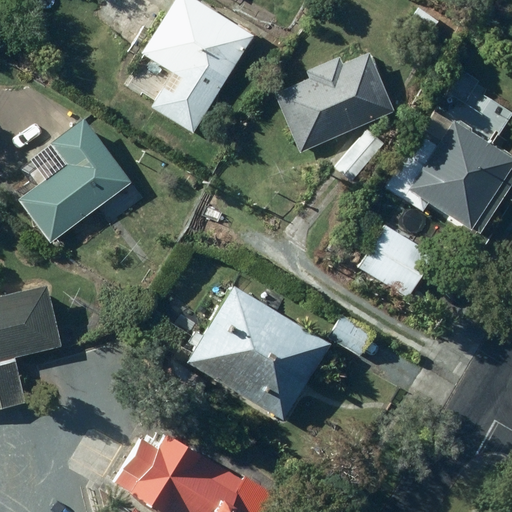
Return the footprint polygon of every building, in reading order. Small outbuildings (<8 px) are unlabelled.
[(169,72),(148,108),(190,134),(251,33),(240,26),(241,24),(223,13),(221,17),(193,0),(168,0),(137,53),(169,72)] [(415,6),(399,30),(419,44),(436,21),(415,6)] [(308,77),(271,94),(298,153),(391,111),(364,53),(338,64),(335,57),(304,70),(308,77)] [(78,118),(45,144),(59,163),(12,199),(47,244),(127,182),(78,118)] [(511,160),(449,121),(434,145),(416,134),(381,189),(419,212),(424,203),(468,230),(469,229),(478,234),(511,179),(511,162),(510,161),(511,160)] [(362,131),(333,169),(349,181),(378,144),(362,131)] [(356,268),(405,298),(432,255),(382,224),(356,268)] [(332,240),(326,249),(343,261),(349,251),(332,240)] [(57,346),(42,285),(0,295),(0,408),(23,403),(12,357),(57,346)] [(183,362),(280,421),(326,345),(228,286),(198,335),(191,331),(184,342),(192,346),(183,362)] [(337,314),(324,336),(357,356),(370,335),(337,314)] [(113,483),(127,491),(124,495),(129,507),(125,511),(250,511),(260,497),(163,439),(155,452),(138,442),(113,483)]
